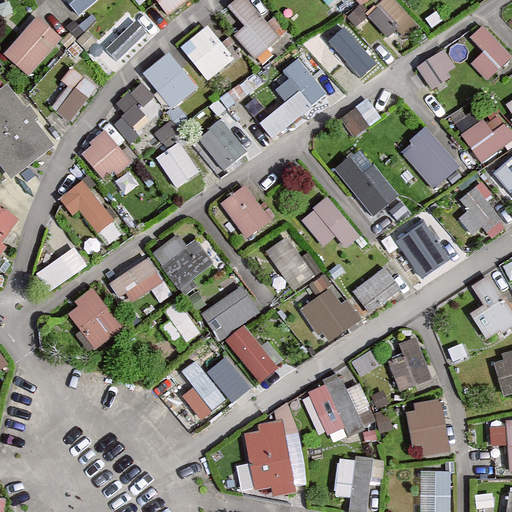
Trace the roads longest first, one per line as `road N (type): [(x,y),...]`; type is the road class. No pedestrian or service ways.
road 1 (residential): [(504,0),(5,331)]
road 2 (residential): [(5,331),(65,149),(131,67),(221,0)]
road 3 (residential): [(194,445),(412,307)]
road 4 (residential): [(412,307),(456,406),(462,511)]
road 5 (residential): [(5,331),(111,482)]
